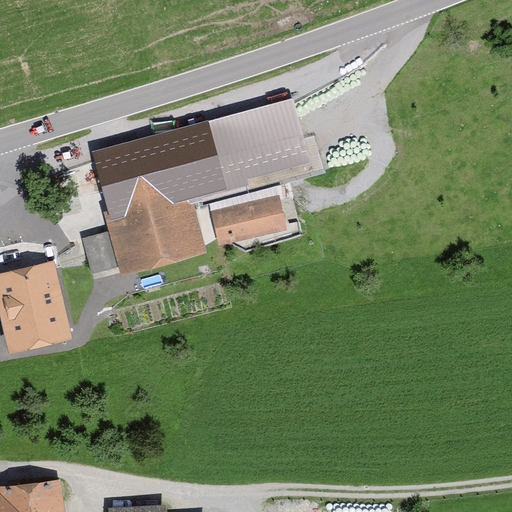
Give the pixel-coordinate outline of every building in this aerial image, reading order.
[(338,80),(286,95),(307,164),(358,148),(338,80)] [(209,139),(95,165),(123,282),(211,261),(197,205),(223,199),(209,139)] [(284,196),(215,212),(224,248),(292,233),(284,196)] [(108,232),(85,238),(94,276),(118,270),(108,232)] [(66,253),(0,266),(15,338),(80,324),(66,253)] [(71,511),(68,481),(0,487),(0,511),(71,511)]
